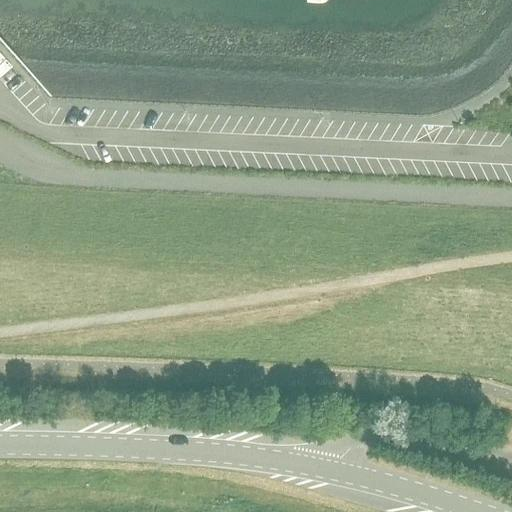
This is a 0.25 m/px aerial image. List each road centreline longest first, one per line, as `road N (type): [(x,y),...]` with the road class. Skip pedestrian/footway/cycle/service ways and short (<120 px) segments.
road 1 (unclassified): [(511,196),(57,173),(0,140)]
road 2 (secondary): [(471,511),(332,472),(232,456),(0,449)]
